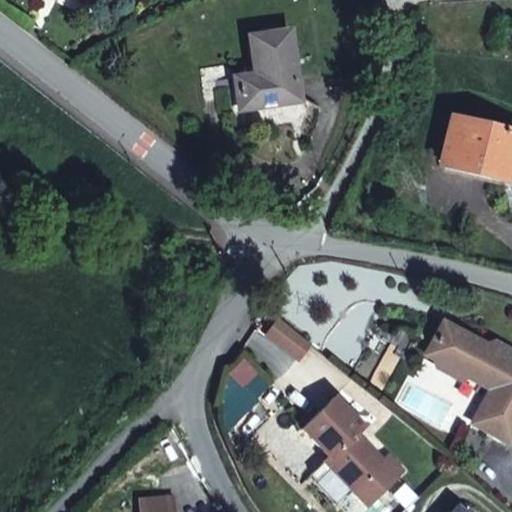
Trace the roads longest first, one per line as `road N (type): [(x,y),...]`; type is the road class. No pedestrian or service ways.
road 1 (unclassified): [(0,29),(223,206),(253,254)]
road 2 (unclassified): [(511,281),(365,244),(308,241),(253,254)]
road 3 (track): [(308,241),(380,71),(378,0)]
road 4 (residential): [(64,511),(198,372)]
road 5 (unclassified): [(198,372),(190,404),(236,511)]
road 6 (unclassified): [(253,254),(218,309),(198,372)]
